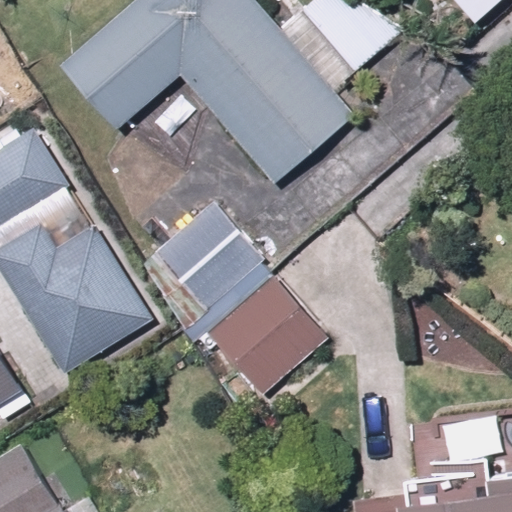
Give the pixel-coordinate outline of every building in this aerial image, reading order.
[(138,0),(75,54),(134,116),(189,64),(291,173),(363,106),(344,87),(412,24),(389,0),(318,0),(296,21),(276,0),(138,0)] [(0,105),(41,73),(0,20),(0,105)] [(0,159),(0,244),(58,341),(145,289),(50,130),(0,159)] [(212,296),(271,249),(225,193),(166,240),(212,296)] [(276,385),(336,330),(282,271),(222,326),(276,385)] [(40,373),(0,312),(0,404),(4,402),(12,413),(41,394),(31,379),(40,373)] [(34,435),(0,454),(0,511),(101,511),(83,479),(65,489),(34,435)] [(511,511),(511,477),(358,487),(359,511),(511,511)]
